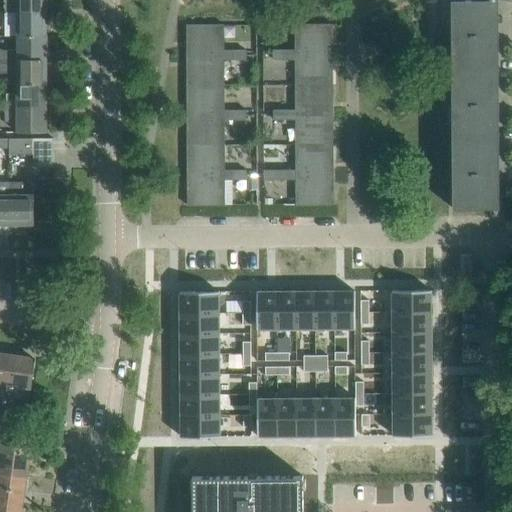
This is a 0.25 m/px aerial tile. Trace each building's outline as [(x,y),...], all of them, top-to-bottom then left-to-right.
[(46,0),(5,0),(5,11),(18,11),(47,11),(46,0)] [(452,0),(452,1),(453,1),(453,17),(452,17),(452,18),(459,18),(459,34),(452,34),(452,35),(459,35),(459,52),(452,52),(452,53),(453,53),(453,69),(452,69),(452,70),(453,70),(453,86),(453,87),(459,87),(459,103),(453,103),(453,104),(459,104),(459,121),(453,121),(453,122),(454,122),(454,131),(454,138),(453,138),(453,139),(454,139),(454,155),(453,155),(453,156),(460,156),(460,172),(453,172),(453,174),(460,173),(460,190),(453,190),(453,191),(454,191),(454,207),(453,207),(453,208),(468,208),(468,209),(473,209),(473,208),(491,208),(493,208),(495,208),(499,208),(500,208),(499,23),(499,16),(498,0),(452,0)] [(47,36),(47,11),(18,11),(18,36),(47,36)] [(225,50),(225,24),(187,24),(187,55),(225,55),(225,59),(236,59),(236,50),(225,50)] [(333,54),(333,24),(296,24),(296,49),(296,54),(333,54)] [(0,59),(47,59),(47,36),(18,36),(18,51),(2,51),(2,49),(0,49),(0,59)] [(285,59),(285,49),(274,50),(273,59),(285,59)] [(333,84),(333,54),(296,54),(296,49),(285,49),(285,59),(296,59),(296,84),(333,84)] [(247,59),(247,50),(236,50),(236,59),(247,59)] [(225,85),(225,59),(225,55),(187,55),(187,85),(225,85)] [(47,84),(47,59),(0,59),(0,72),(9,73),(9,84),(18,84),(47,84)] [(47,108),(47,84),(18,84),(18,94),(8,94),(8,108),(47,108)] [(334,114),(333,84),(296,84),(296,109),(296,114),(334,114)] [(225,110),(225,85),(187,85),(187,115),(225,115),(225,119),(236,119),(236,110),(225,110)] [(47,132),(47,108),(8,108),(6,108),(6,122),(18,122),(18,132),(47,132)] [(334,144),(334,114),(296,114),(296,109),(285,110),(285,119),(296,119),(296,144),(334,144)] [(247,119),(247,110),(236,110),(236,119),(247,119)] [(285,110),(273,110),(273,119),(285,119),(285,110)] [(225,145),(225,119),(225,115),(187,115),(188,145),(225,145)] [(0,147),(10,147),(10,138),(0,138),(0,147)] [(34,152),(34,138),(10,138),(10,147),(10,154),(34,154),(34,152)] [(54,138),(34,138),(34,152),(54,152),(54,138)] [(334,174),(334,144),(296,144),(296,169),(296,174),(334,174)] [(225,170),(225,145),(188,145),(188,175),(225,175),(225,180),(236,179),(236,170),(225,170)] [(54,166),(54,152),(34,152),(34,154),(34,166),(54,166)] [(334,205),(334,174),(296,174),(296,169),(285,170),(285,179),(296,179),(296,205),(334,205)] [(247,175),(247,170),(236,170),(236,179),(247,179),(247,175)] [(285,170),(263,170),(264,179),(285,179),(285,170)] [(258,174),(247,175),(247,179),(247,188),(258,188),(258,174)] [(225,185),(225,180),(225,175),(188,175),(188,205),(225,205),(225,185)] [(34,217),(34,195),(23,195),(23,181),(9,181),(9,195),(10,195),(10,224),(34,224),(34,217)] [(10,224),(10,195),(9,195),(0,194),(0,227),(1,227),(1,224),(10,224)] [(316,290),(296,291),(297,328),(316,328),(316,290)] [(335,290),(316,290),(316,328),(335,328),(335,290)] [(355,290),(335,290),(335,328),(355,328),(355,290)] [(432,290),(393,290),(393,311),(432,311),(432,290)] [(220,291),(181,291),(181,313),(220,312),(220,291)] [(277,291),(257,291),(257,329),(278,328),(277,291)] [(296,291),(277,291),(278,328),(297,328),(296,291)] [(369,299),(361,300),(361,312),(369,312),(369,299)] [(243,300),(227,300),(227,311),(243,311),(243,300)] [(251,300),(243,300),(243,311),(243,312),(251,312),(251,300)] [(432,311),(393,311),(393,332),(432,332),(432,311)] [(220,312),(181,313),(181,333),(220,333),(220,312)] [(251,312),(243,312),(243,324),(251,324),(251,312)] [(369,312),(361,312),(361,324),(370,324),(369,312)] [(432,332),(393,332),(393,352),(432,352),(432,332)] [(220,333),(181,333),(181,353),(220,353),(220,333)] [(370,340),(362,340),(362,352),(370,352),(370,340)] [(251,341),(243,341),(243,353),(252,353),(251,341)] [(278,352),(266,352),(266,360),(278,360),(278,352)] [(290,352),(278,352),(278,360),(290,360),(290,352)] [(347,352),(335,352),(335,360),(348,360),(347,352)] [(370,352),(362,352),(362,364),(370,364),(370,352)] [(432,352),(393,352),(393,373),(432,372),(432,352)] [(0,382),(5,384),(9,355),(0,353),(0,382)] [(220,353),(181,353),(181,374),(220,374),(220,353)] [(252,353),(243,353),(244,365),(252,365),(252,353)] [(30,387),(34,358),(9,355),(5,384),(30,387)] [(316,355),(304,355),(304,360),(304,363),(316,363),(316,355)] [(328,355),(316,355),(316,363),(328,363),(328,360),(328,355)] [(316,363),(304,363),(304,366),(304,371),(316,371),(316,363)] [(328,363),(316,363),(316,371),(328,371),(328,366),(328,363)] [(278,366),(266,366),(266,374),(278,374),(278,366)] [(290,366),(278,366),(278,374),(290,374),(290,366)] [(348,366),(335,366),(336,374),(348,374),(348,366)] [(432,372),(393,373),(393,393),(432,393),(432,372)] [(220,374),(181,374),(181,394),(221,394),(220,374)] [(364,381),(356,381),(356,393),(364,393),(364,381)] [(257,382),(249,382),(249,394),(257,394),(257,382)] [(364,393),(356,393),(356,405),(364,405),(364,393)] [(432,393),(393,393),(394,413),(433,413),(432,393)] [(221,394),(181,394),(181,415),(221,414),(221,394)] [(257,394),(249,394),(249,406),(258,406),(257,394)] [(336,397),(316,398),(317,435),(336,435),(336,397)] [(356,397),(336,397),(336,435),(356,435),(356,414),(356,397)] [(278,398),(258,398),(258,414),(258,436),(278,436),(278,398)] [(297,398),(278,398),(278,436),(297,436),(297,398)] [(316,398),(297,398),(297,436),(317,435),(316,398)] [(433,413),(394,413),(394,435),(433,435),(433,413)] [(221,414),(181,415),(181,436),(221,436),(221,414)] [(252,414),(244,414),(244,426),(252,426),(252,414)] [(370,414),(362,414),(362,426),(370,426),(370,414)] [(24,434),(26,422),(10,420),(9,431),(24,434)] [(23,441),(24,434),(9,431),(8,439),(23,441)] [(0,473),(26,477),(30,448),(0,444),(0,473)] [(0,501),(23,504),(26,477),(0,473),(0,501)] [(303,511),(303,475),(193,476),(192,511),(303,511)] [(0,511),(21,511),(23,504),(0,501),(0,511)]
